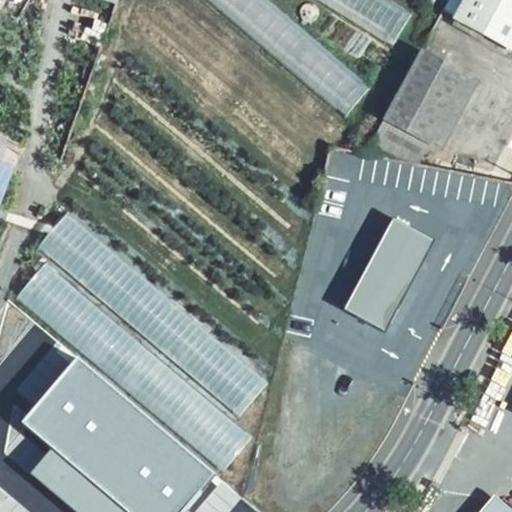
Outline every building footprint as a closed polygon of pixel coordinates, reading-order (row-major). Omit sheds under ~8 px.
[(317,0),(392,44),(412,10),(395,0),(317,0)] [(452,18),(510,49),(511,45),(511,0),(444,0),(440,10),(453,17),(452,18)] [(310,4),(306,5),(302,6),(299,12),(298,14),(300,19),(303,23),(307,24),(313,23),(315,22),(318,19),(319,18),(319,13),(318,9),(315,6),(310,4)] [(418,52),(365,155),(416,166),(427,144),(463,75),(418,52)] [(306,79),(344,114),(367,88),(335,59),(326,68),(320,63),(306,79)] [(46,98),(55,83),(28,68),(19,82),(46,98)] [(427,144),(439,151),(475,81),(463,75),(427,144)] [(0,214),(18,182),(0,172),(0,214)] [(435,241),(393,219),(342,311),(385,334),(435,241)] [(47,388),(32,406),(77,443),(102,413),(58,375),(47,388)] [(95,457),(89,465),(100,473),(105,465),(95,457)] [(107,486),(94,504),(104,511),(108,511),(120,495),(107,486)]
